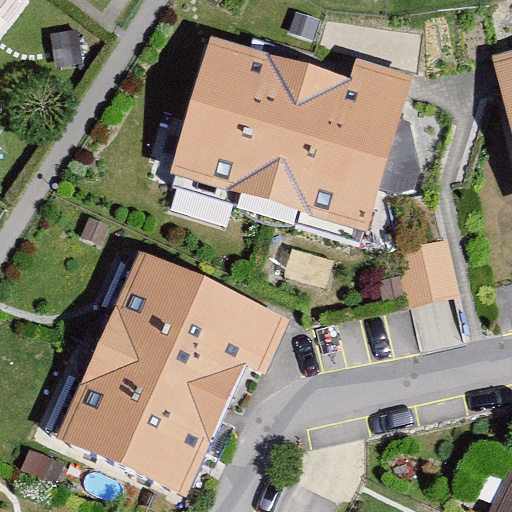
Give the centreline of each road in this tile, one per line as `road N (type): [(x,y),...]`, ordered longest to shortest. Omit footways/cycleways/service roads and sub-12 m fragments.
road 1 (residential): [(511,368),(281,414),(234,511)]
road 2 (residential): [(0,260),(167,0)]
